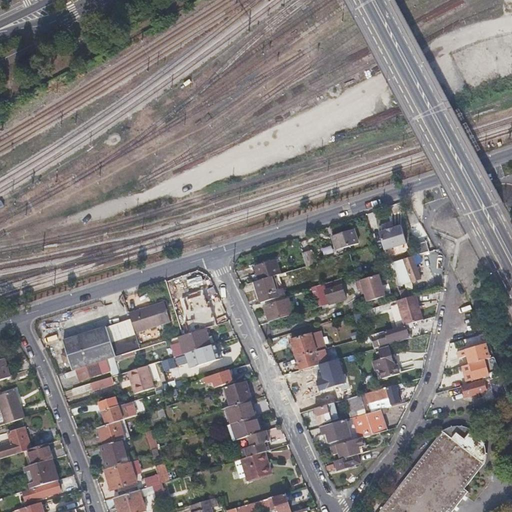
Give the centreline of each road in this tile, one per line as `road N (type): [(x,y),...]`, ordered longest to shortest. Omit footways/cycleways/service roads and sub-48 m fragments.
road 1 (secondary): [(511,278),(366,0)]
road 2 (residential): [(485,163),(213,256)]
road 3 (residential): [(332,511),(213,256)]
road 4 (residential): [(457,280),(431,378),(402,444),(346,511)]
road 5 (residential): [(98,511),(19,317)]
road 6 (residential): [(213,256),(19,317)]
